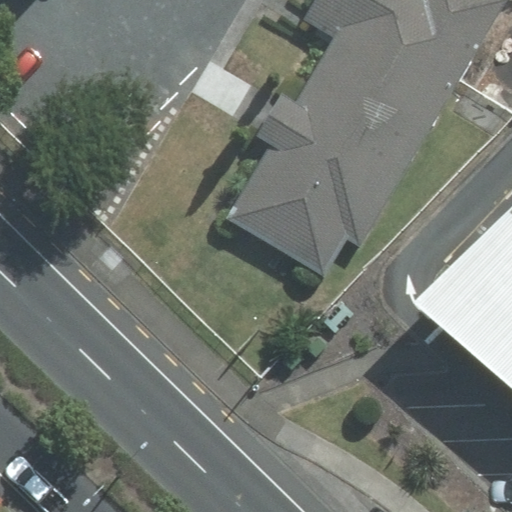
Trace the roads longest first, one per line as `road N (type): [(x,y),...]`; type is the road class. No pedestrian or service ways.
road 1 (primary): [(0,258),(263,511)]
road 2 (primary): [(86,511),(0,426)]
